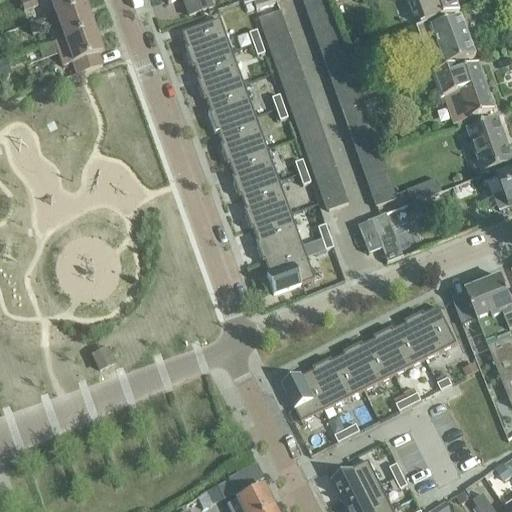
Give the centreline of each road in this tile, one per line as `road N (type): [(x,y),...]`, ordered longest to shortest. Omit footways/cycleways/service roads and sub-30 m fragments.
road 1 (residential): [(236,343),(232,310),(123,0)]
road 2 (residential): [(236,343),(511,235)]
road 3 (residential): [(0,454),(236,343)]
road 4 (residential): [(313,511),(236,343)]
